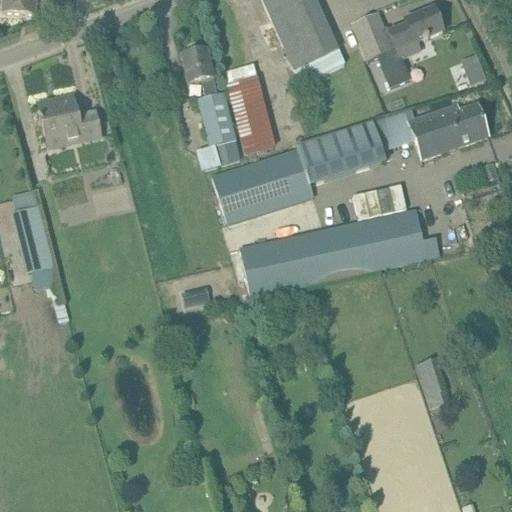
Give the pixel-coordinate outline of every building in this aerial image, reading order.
[(34,18),(35,0),(3,0),(2,15),(34,18)] [(338,54),(313,0),(260,0),(261,0),(294,74),(323,61),(338,54)] [(418,54),(415,45),(442,34),(432,11),(404,23),(406,28),(389,35),(399,61),(418,54)] [(408,83),(399,61),(389,35),(385,36),(377,17),(351,28),(366,65),(375,61),(388,92),(408,83)] [(206,53),(181,59),(185,78),(187,86),(200,82),(204,99),(195,102),(208,150),(235,143),(236,143),(223,94),(217,96),(211,72),(206,53)] [(323,61),(294,74),(300,87),(344,67),(338,54),(323,61)] [(475,58),(454,63),(460,89),(482,83),(475,58)] [(100,139),(99,135),(94,115),(77,119),(72,99),(37,107),(42,127),(48,152),(100,139)] [(420,163),(469,146),(487,140),(476,108),(458,115),(456,109),(407,126),(420,163)] [(295,148),(296,152),(211,178),(226,228),(313,201),(309,188),(384,166),(371,125),(295,148)] [(486,205),(451,215),(461,249),(496,239),(486,205)] [(37,210),(10,217),(27,276),(54,268),(37,210)] [(249,300),(423,261),(412,212),(238,250),(249,300)] [(206,290),(180,295),(184,311),(210,306),(206,290)]
